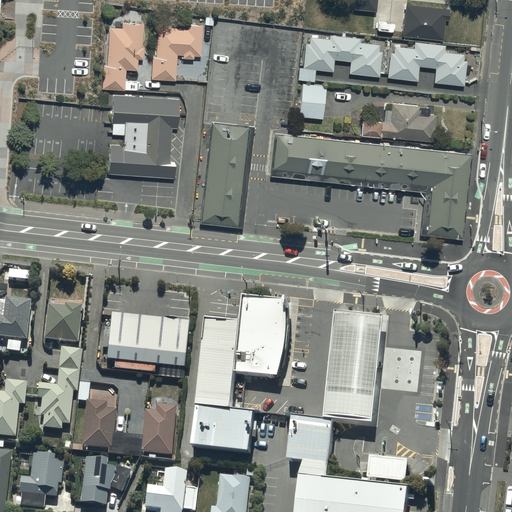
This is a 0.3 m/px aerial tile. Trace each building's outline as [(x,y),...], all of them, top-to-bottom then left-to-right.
[(406,1),(403,32),(443,36),(445,16),(451,17),(452,11),(449,11),(449,5),(406,1)] [(122,24),(109,24),(107,61),(104,61),(102,85),(124,86),(126,66),(138,67),(139,55),(144,55),(145,44),(143,44),(144,19),(122,18),(122,24)] [(156,52),(152,52),(150,76),(177,78),(179,52),(183,52),(183,55),(193,55),(193,53),(201,53),(203,21),(188,20),(187,24),(158,22),(156,52)] [(330,35),(310,33),(310,39),(305,39),(303,64),(299,64),(297,76),(315,78),(316,66),(334,67),(335,57),(350,58),(349,70),(380,73),(383,47),(379,47),(380,41),(360,39),(361,34),(345,33),(346,30),(342,30),(342,32),(330,31),(330,35)] [(394,49),(390,49),(388,74),(418,77),(419,63),(435,64),(434,80),(465,83),(467,57),(464,57),(465,51),(446,49),(446,41),(415,38),(414,44),(395,42),(394,49)] [(326,82),(302,79),(299,112),(323,115),(326,82)] [(178,97),(115,91),(112,135),(125,136),(124,147),(112,146),(109,172),(171,177),(178,97)] [(382,115),(362,114),(361,130),(383,131),(383,134),(434,137),(435,110),(433,110),(434,105),(430,105),(431,103),(420,102),(420,100),(392,99),(390,118),(382,117),(382,115)] [(253,124),(211,119),(207,149),(200,220),(241,224),(249,154),(253,124)] [(316,139),(276,135),(273,169),(312,173),(346,177),(433,186),(428,234),(461,237),(470,155),(437,152),(349,142),(316,139)] [(139,193),(138,203),(158,205),(159,195),(139,193)] [(293,298),(246,293),(245,319),(239,369),(286,373),(293,298)] [(0,314),(0,335),(28,338),(32,299),(5,296),(4,315),(0,314)] [(48,303),(44,338),(79,343),(84,305),(66,302),(66,306),(48,303)] [(185,314),(104,306),(99,353),(180,361),(185,314)] [(386,314),(341,309),(331,415),(376,419),(386,314)] [(245,319),(209,315),(199,403),(234,407),(245,319)] [(26,342),(12,341),(11,351),(25,353),(26,342)] [(45,415),(44,426),(61,428),(62,423),(69,424),(73,391),(78,392),(84,349),(63,346),(58,384),(40,382),(38,396),(35,396),(34,411),(40,412),(40,414),(45,415)] [(6,378),(6,384),(3,384),(2,391),(0,390),(0,434),(16,436),(19,404),(25,404),(27,380),(6,378)] [(143,435),(116,432),(118,408),(107,407),(107,401),(89,399),(90,383),(81,382),(79,400),(87,400),(83,445),(109,447),(108,452),(145,455),(145,452),(173,454),(176,405),(157,404),(156,409),(145,408),(143,435)] [(234,407),(199,403),(194,444),(254,449),(258,409),(234,407)] [(336,417),(297,414),(292,464),(331,468),(336,417)] [(0,511),(9,511),(10,506),(7,505),(12,451),(0,449),(0,511)] [(31,476),(21,476),(20,492),(22,492),(21,506),(45,508),(46,495),(58,497),(59,483),(62,483),(64,463),(56,462),(56,455),(34,453),(33,458),(29,458),(29,467),(32,467),(31,476)] [(108,457),(86,457),(82,501),(107,504),(109,490),(111,490),(112,486),(123,492),(132,471),(117,464),(116,467),(109,465),(108,457)] [(370,459),(368,479),(406,483),(408,462),(370,459)] [(187,470),(165,467),(162,485),(147,483),(144,505),(161,507),(160,511),(181,511),(182,509),(195,510),(198,487),(185,486),(187,470)] [(409,511),(412,484),(304,474),(300,511),(409,511)] [(246,511),(249,479),(220,476),(216,509),(211,508),(210,511),(246,511)]
